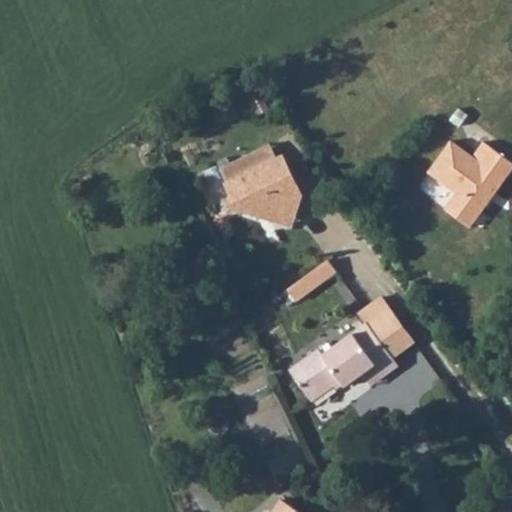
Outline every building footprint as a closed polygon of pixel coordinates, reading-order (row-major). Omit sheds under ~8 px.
[(443,32),(390,32),(389,57),(443,58),(443,32)] [(511,159),(479,136),(469,151),(447,135),(424,166),(452,186),(442,203),(466,221),(511,159)] [(275,242),(265,220),(289,228),(301,192),(278,151),(272,155),(268,142),(216,167),(224,192),(218,205),(229,208),(213,218),(233,264),(275,242)] [(330,259),(290,289),(299,302),(339,272),(330,259)] [(333,349),(329,343),(292,371),(314,401),(341,381),(346,386),(363,373),(369,382),(398,364),(394,358),(416,342),(384,296),(360,311),(368,323),(333,349)] [(398,364),(369,382),(371,385),(399,367),(398,364)] [(297,511),(281,502),(274,511),(297,511)]
